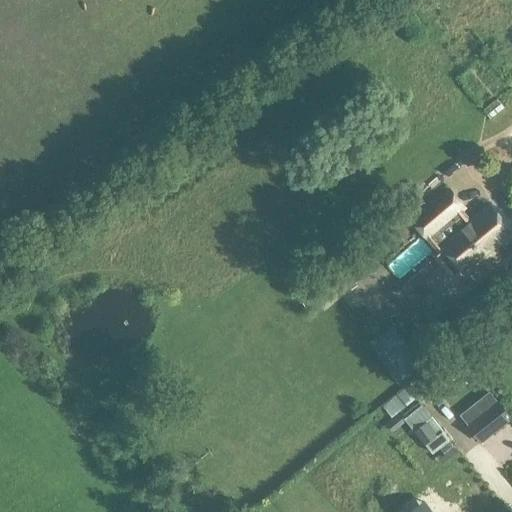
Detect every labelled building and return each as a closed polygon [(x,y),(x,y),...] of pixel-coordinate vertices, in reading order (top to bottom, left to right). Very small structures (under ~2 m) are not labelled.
[(511,231),(488,204),(470,218),(464,211),(468,208),(450,188),(413,222),(425,236),(439,252),(442,250),(466,278),(511,237),(511,231)] [(340,280),(353,270),(342,255),(322,270),(324,274),(333,285),(340,280)] [(333,285),(324,274),(309,285),(317,297),(333,285)] [(346,288),(340,280),(333,285),(337,291),(339,293),(346,288)] [(395,324),(407,316),(400,305),(388,313),(395,324)] [(435,357),(407,319),(387,333),(415,372),(435,357)] [(480,444),(511,419),(490,392),(460,415),(468,426),(467,426),(480,444)] [(436,435),(426,421),(413,430),(424,444),(436,435)] [(380,443),(394,462),(416,446),(402,426),(380,443)] [(429,511),(421,501),(405,511),(429,511)]
